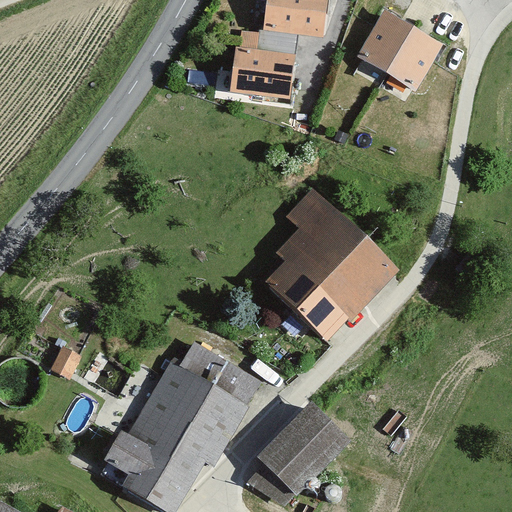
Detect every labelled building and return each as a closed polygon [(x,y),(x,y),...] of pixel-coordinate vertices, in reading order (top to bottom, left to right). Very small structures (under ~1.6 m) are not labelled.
[(331,0),(267,0),(264,26),(327,33),(331,0)] [(384,7),(358,51),(416,87),(443,43),(384,7)] [(300,53),(240,43),(233,84),(293,95),(300,53)] [(288,255),(265,277),(323,336),(396,265),(314,182),(285,210),(301,226),(280,247),(288,255)] [(474,241),(451,271),(476,290),(499,260),(474,241)] [(122,421),(105,452),(133,467),(123,485),(174,511),(204,456),(216,462),(261,379),(192,343),(178,368),(164,360),(129,425),(122,421)] [(64,345),(54,369),(74,377),(83,353),(64,345)] [(313,396),(258,450),(295,488),(350,434),(313,396)] [(0,511),(41,511),(0,490),(0,511)]
